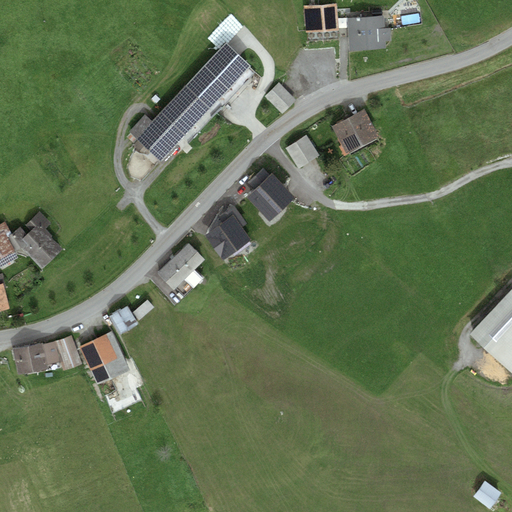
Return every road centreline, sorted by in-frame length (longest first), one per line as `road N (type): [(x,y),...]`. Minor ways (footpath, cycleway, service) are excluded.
road 1 (tertiary): [(511,35),(470,56),(361,85),(284,122),(112,292),(53,325),(0,339)]
road 2 (track): [(511,162),(430,196),(335,205),(264,139)]
road 3 (track): [(150,112),(137,106),(127,115),(116,161),(169,239)]
